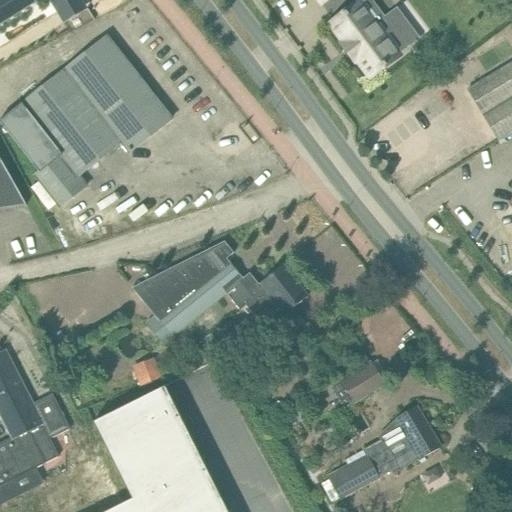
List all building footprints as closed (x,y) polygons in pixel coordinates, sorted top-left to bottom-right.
[(0,0),(0,24),(1,25),(24,10),(21,6),(30,0),(48,0),(56,13),(76,0),(0,0)] [(407,47),(371,0),(365,0),(361,3),(359,1),(329,24),(342,42),(341,43),(355,62),(357,61),(370,78),(400,55),(399,53),(407,47)] [(107,36),(21,103),(0,120),(0,122),(38,171),(34,175),(60,207),(87,186),(78,175),(120,142),(128,153),(172,119),(107,36)] [(511,132),(511,61),(467,89),(498,141),(511,132)] [(422,153),(408,133),(416,128),(400,105),(368,127),(398,170),(422,153)] [(0,198),(17,193),(24,206),(26,206),(0,159),(0,198)] [(282,309),(286,314),(308,296),(283,265),(259,284),(250,272),(241,280),(225,260),(215,245),(132,287),(172,336),(225,293),(240,310),(242,308),(249,316),(259,308),(267,316),(269,319),(282,309)] [(0,412),(12,437),(0,443),(0,486),(59,457),(50,439),(70,429),(52,394),(32,404),(5,352),(0,354),(0,412)] [(139,386),(162,378),(154,359),(132,368),(139,386)] [(371,363),(341,381),(354,402),(384,384),(371,363)] [(132,499),(105,511),(227,511),(165,386),(93,422),(132,499)] [(416,406),(407,411),(397,417),(378,436),(381,440),(362,450),(364,454),(368,462),(331,483),(340,499),(391,471),(393,474),(421,458),(441,448),(428,426),(416,406)]
